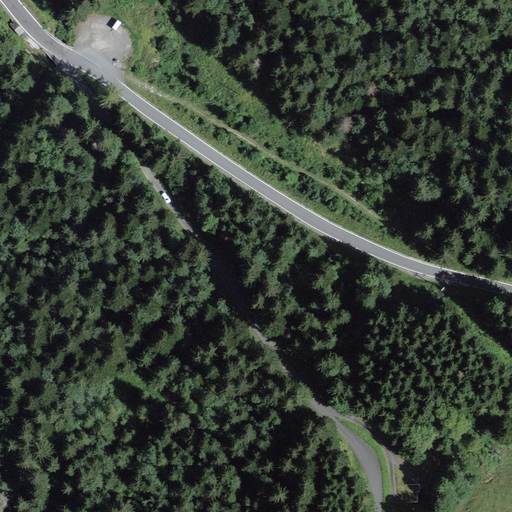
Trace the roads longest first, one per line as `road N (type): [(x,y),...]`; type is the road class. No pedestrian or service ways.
road 1 (unclassified): [(378,511),(366,455),(333,425),(106,112),(70,74),(68,54)]
road 2 (tertiary): [(511,290),(416,266),(312,219),(68,54)]
